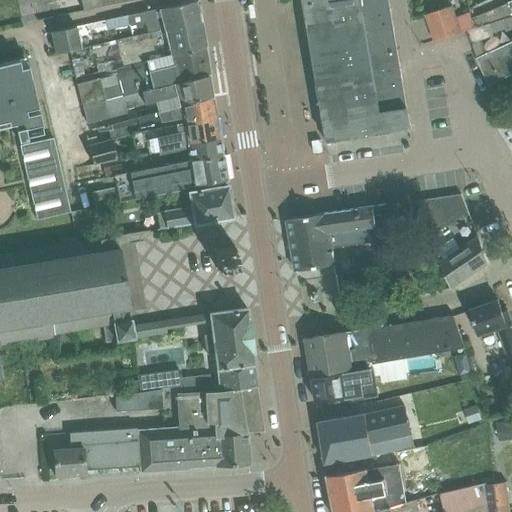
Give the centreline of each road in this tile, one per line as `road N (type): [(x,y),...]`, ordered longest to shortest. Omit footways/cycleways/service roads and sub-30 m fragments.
road 1 (unclassified): [(254,192),(428,162),(397,0)]
road 2 (residential): [(0,503),(297,484)]
road 3 (residential): [(278,332),(445,305),(511,260)]
road 4 (primary): [(254,192),(224,0)]
road 5 (residential): [(0,40),(172,0)]
road 6 (unclassified): [(301,166),(275,0)]
road 7 (primary): [(297,484),(278,332)]
road 8 (primary): [(278,332),(254,192)]
